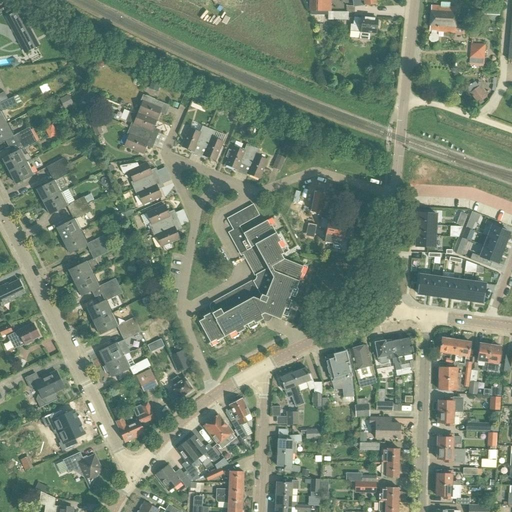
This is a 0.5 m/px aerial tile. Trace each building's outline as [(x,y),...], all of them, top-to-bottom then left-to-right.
[(325,0),(309,0),(309,11),(325,12),(325,0)] [(431,6),(431,12),(441,13),(441,18),(449,19),(449,21),(451,21),(451,19),(456,19),(457,7),(449,7),(449,2),(441,2),(441,6),(431,6)] [(20,10),(5,17),(24,54),(39,46),(20,10)] [(328,11),(328,12),(328,20),(348,20),(348,12),(331,12),(331,11),(328,11)] [(499,21),(499,12),(479,11),(478,17),(491,18),(491,21),(499,21)] [(429,35),(429,40),(431,42),(436,42),(438,40),(438,36),(436,34),(437,32),(455,33),(465,33),(465,25),(456,25),(456,19),(451,19),(451,21),(449,21),(449,19),(441,18),(441,13),(431,12),(430,31),(432,31),(432,34),(429,35)] [(363,18),(353,17),(353,25),(350,25),(350,31),(360,32),(359,39),(369,40),(370,33),(377,33),(377,27),(378,26),(379,22),(378,21),(378,19),(363,17),(363,18)] [(486,58),(486,42),(470,42),(470,58),(486,58)] [(60,87),(69,82),(67,78),(57,82),(60,87)] [(157,92),(161,84),(152,80),(149,89),(157,92)] [(480,105),(484,102),(482,101),(487,97),(479,86),(470,92),(469,93),(478,104),(479,103),(480,105)] [(74,104),(69,95),(60,99),(65,109),(74,104)] [(142,102),(138,112),(157,120),(161,110),(167,112),(169,105),(143,95),(140,102),(142,102)] [(195,96),(192,104),(202,108),(205,100),(195,96)] [(0,104),(3,111),(17,104),(13,97),(0,103),(0,104)] [(130,112),(126,121),(131,123),(130,128),(156,139),(158,132),(153,130),(157,120),(138,112),(137,115),(130,112)] [(96,136),(103,133),(98,122),(91,125),(96,136)] [(6,124),(0,127),(0,143),(14,136),(11,129),(9,130),(6,124)] [(50,138),(57,134),(52,125),(45,129),(50,138)] [(201,147),(209,128),(202,126),(200,132),(190,128),(182,147),(193,151),(196,145),(201,147)] [(20,141),(33,135),(29,127),(16,134),(20,141)] [(129,136),(125,146),(143,154),(148,143),(153,146),(156,139),(130,128),(127,135),(129,136)] [(209,128),(201,147),(208,150),(205,156),(215,160),(223,142),(213,138),(216,131),(209,128)] [(33,135),(20,141),(24,149),(36,142),(33,135)] [(245,165),(253,146),(247,144),(244,151),(234,146),(232,151),(228,150),(225,157),(229,158),(226,165),(237,169),(239,163),(245,165)] [(253,146),(245,165),(251,168),(249,174),(260,179),(267,160),(257,155),(259,149),(253,146)] [(21,150),(3,159),(9,172),(26,163),(31,160),(28,154),(25,156),(21,150)] [(280,171),(285,158),(278,155),(272,168),(280,171)] [(50,175),(67,166),(63,158),(46,167),(50,175)] [(26,163),(9,172),(15,184),(34,174),(31,167),(29,168),(26,163)] [(134,189),(160,177),(157,171),(152,173),(147,163),(139,167),(137,163),(120,166),(123,174),(129,171),(133,181),(131,182),(134,189)] [(67,166),(50,175),(53,181),(71,173),(67,166)] [(160,177),(134,189),(136,195),(139,194),(143,204),(162,196),(157,186),(163,184),(160,177)] [(67,178),(61,180),(66,192),(71,190),(67,178)] [(44,202),(60,194),(54,181),(37,190),(44,202)] [(287,184),(281,187),(283,192),(276,195),(279,202),(275,204),(278,214),(302,205),(294,185),(288,187),(287,184)] [(324,195),(315,193),(312,213),(320,215),(320,213),(328,214),(330,199),(323,198),(324,195)] [(60,194),(44,202),(50,215),(67,206),(60,194)] [(84,197),(68,204),(72,212),(87,204),(84,197)] [(91,211),(87,204),(72,212),(75,219),(76,219),(91,211)] [(232,230),(239,226),(259,216),(253,204),(226,219),(232,230)] [(165,205),(147,213),(151,223),(149,224),(152,231),(178,219),(175,213),(170,215),(165,205)] [(180,213),(184,226),(192,223),(187,211),(180,213)] [(417,213),(416,225),(436,226),(436,214),(417,213)] [(75,219),(57,228),(63,241),(80,233),(77,226),(79,225),(76,219),(75,219)] [(178,219),(152,231),(155,238),(157,236),(161,246),(162,246),(164,249),(166,250),(172,248),(172,246),(171,242),(179,238),(175,228),(181,226),(178,219)] [(348,233),(346,231),(347,224),(321,219),(320,229),(327,230),(324,242),(333,244),(332,248),(341,250),(343,241),(344,241),(344,239),(347,238),(348,233)] [(232,230),(228,233),(241,256),(243,255),(255,276),(255,275),(256,276),(255,279),(210,303),(210,304),(209,305),(209,306),(209,307),(210,308),(207,310),(209,314),(203,317),(204,318),(199,322),(211,343),(216,340),(217,341),(224,337),(235,331),(237,334),(245,329),(243,326),(253,321),(255,324),(263,319),(261,315),(265,313),(280,320),(285,308),(288,309),(291,301),(288,299),(293,289),(295,290),(302,273),(301,272),(303,267),(284,259),(281,255),(284,253),(278,243),(280,241),(272,225),(270,226),(267,220),(243,234),(239,226),(232,230)] [(416,225),(416,235),(435,236),(436,226),(416,225)] [(492,226),(488,236),(506,243),(510,233),(492,226)] [(80,233),(63,241),(70,253),(86,245),(86,244),(80,233)] [(416,235),(415,247),(435,248),(435,236),(416,235)] [(92,251),(107,243),(103,236),(88,243),(92,251)] [(488,236),(484,246),(502,253),(506,243),(488,236)] [(107,243),(92,251),(96,258),(111,251),(110,249),(113,247),(110,242),(107,244),(107,243)] [(484,246),(480,257),(498,264),(502,253),(484,246)] [(75,283),(92,275),(89,269),(96,265),(94,259),(86,262),(69,271),(75,283)] [(92,275),(75,283),(81,296),(92,291),(98,288),(92,275)] [(420,275),(417,294),(429,296),(431,277),(420,275)] [(431,277),(429,296),(439,297),(442,278),(431,277)] [(442,278),(439,297),(450,299),(453,280),(442,278)] [(111,298),(122,293),(115,279),(104,284),(111,298)] [(25,293),(19,280),(4,287),(3,286),(0,287),(0,301),(2,306),(11,302),(10,300),(25,293)] [(453,280),(450,299),(461,300),(463,281),(453,280)] [(463,281),(461,300),(471,302),(474,282),(463,281)] [(474,282),(471,302),(483,303),(485,284),(474,282)] [(167,309),(173,306),(167,293),(161,296),(167,309)] [(94,322),(111,314),(105,302),(88,310),(94,322)] [(111,314),(94,322),(100,335),(117,327),(111,314)] [(123,332),(138,325),(134,317),(119,325),(123,332)] [(25,345),(33,341),(32,340),(39,337),(33,324),(18,331),(12,334),(19,347),(24,344),(25,345)] [(0,333),(1,336),(12,332),(9,325),(0,329),(0,333)] [(138,325),(123,332),(126,339),(141,332),(138,325)] [(398,357),(399,364),(399,363),(400,370),(396,371),(397,376),(412,373),(410,361),(413,361),(411,355),(413,355),(410,338),(391,341),(394,358),(398,357)] [(442,338),(440,352),(450,354),(449,359),(446,359),(445,363),(447,363),(453,364),(453,362),(452,362),(453,360),(454,354),(456,340),(442,338)] [(391,341),(391,340),(375,343),(378,363),(381,365),(387,363),(388,361),(388,359),(392,358),(393,363),(394,364),(399,364),(398,357),(394,358),(391,341)] [(453,360),(452,362),(453,362),(453,364),(464,366),(464,362),(465,356),(468,357),(471,343),(456,340),(454,354),(453,360)] [(155,351),(152,343),(147,346),(151,353),(155,351)] [(105,364),(122,356),(116,344),(99,352),(105,364)] [(486,371),(490,346),(480,344),(477,361),(484,362),(484,366),(482,366),(481,371),(486,371)] [(359,387),(370,385),(368,380),(375,378),(366,345),(349,349),(359,387)] [(490,346),(486,371),(491,372),(492,368),(490,367),(491,363),(498,364),(501,347),(490,346)] [(177,373),(190,367),(183,350),(170,356),(177,373)] [(39,359),(45,368),(58,361),(52,351),(39,359)] [(346,351),(345,351),(344,351),(334,354),(334,353),(333,354),(333,355),(332,356),(331,355),(327,356),(327,357),(326,357),(328,366),(327,366),(328,369),(329,369),(330,374),(330,375),(331,382),(332,382),(334,390),(342,389),(343,398),(348,397),(349,403),(354,402),(353,397),(354,397),(352,377),(353,376),(351,369),(346,351)] [(122,356),(105,364),(112,377),(129,369),(122,356)] [(505,358),(503,371),(510,372),(511,366),(511,357),(511,359),(505,358)] [(134,365),(137,372),(150,366),(147,359),(134,365)] [(306,382),(309,391),(315,389),(313,383),(310,374),(309,375),(306,368),(293,373),(298,385),(306,382)] [(437,375),(437,379),(456,379),(461,379),(461,373),(457,373),(457,368),(438,368),(438,374),(437,375)] [(143,392),(158,385),(150,369),(136,376),(143,392)] [(64,388),(56,371),(39,379),(36,373),(24,378),(30,389),(36,386),(40,395),(39,396),(37,400),(41,407),(58,399),(57,399),(54,393),(64,388)] [(304,403),(298,385),(293,373),(293,372),(280,377),(282,384),(281,385),(280,386),(281,389),(282,390),(284,390),(287,398),(293,396),(294,398),(292,398),(295,407),(304,403)] [(182,381),(178,376),(171,381),(175,386),(171,388),(179,400),(181,398),(182,399),(185,397),(184,396),(187,394),(186,394),(193,389),(185,378),(182,381)] [(437,379),(437,383),(438,384),(438,390),(456,390),(456,379),(437,379)] [(477,395),(478,383),(470,382),(468,393),(477,395)] [(501,397),(502,383),(491,382),(490,396),(501,397)] [(322,407),(322,393),(312,393),(312,407),(315,407),(315,409),(321,409),(321,407),(322,407)] [(466,407),(476,408),(477,395),(466,395),(466,407)] [(436,404),(436,409),(438,410),(438,412),(462,413),(462,412),(463,412),(463,398),(445,397),(445,401),(438,401),(438,403),(436,404)] [(236,402),(229,406),(236,418),(239,424),(246,421),(248,421),(251,419),(252,418),(245,406),(247,405),(247,404),(245,400),(244,400),(242,400),(242,399),(240,400),(239,400),(236,401),(236,402)] [(392,412),(392,402),(376,402),(376,411),(392,412)] [(144,432),(141,425),(155,418),(148,403),(134,409),(138,419),(136,420),(137,423),(127,427),(123,419),(116,422),(120,430),(119,431),(125,443),(139,437),(138,435),(144,432)] [(357,405),(354,405),(354,406),(355,417),(369,417),(369,416),(369,404),(368,405),(357,405)] [(115,417),(121,414),(117,407),(111,409),(115,417)] [(58,411),(42,419),(46,427),(51,425),(55,434),(56,433),(80,422),(74,410),(65,414),(60,416),(58,411)] [(286,425),(298,425),(298,412),(286,412),(286,425)] [(436,415),(436,420),(438,421),(438,423),(446,423),(446,426),(453,426),(453,417),(462,417),(462,413),(438,412),(438,414),(436,415)] [(498,432),(499,413),(495,413),(495,425),(490,425),(491,423),(466,423),(466,431),(498,432)] [(219,415),(204,426),(222,449),(236,438),(219,415)] [(370,417),(370,425),(376,425),(375,438),(395,439),(396,439),(399,439),(400,424),(384,423),(384,418),(370,417)] [(24,426),(27,433),(35,430),(32,422),(24,426)] [(80,422),(56,433),(61,443),(59,444),(63,451),(74,446),(72,441),(76,439),(86,435),(80,422)] [(242,426),(235,429),(241,439),(247,436),(242,426)] [(320,438),(320,429),(305,430),(301,431),(301,434),(305,433),(306,439),(320,438)] [(496,447),(497,433),(488,433),(487,446),(496,447)] [(195,435),(186,442),(198,458),(203,454),(213,462),(219,457),(209,444),(204,448),(195,435)] [(279,435),(278,453),(291,454),(296,454),(296,442),(301,442),(301,435),(288,435),(279,435)] [(435,441),(435,446),(437,447),(437,448),(461,449),(461,444),(460,444),(460,437),(452,436),(453,435),(445,435),(445,438),(438,438),(437,440),(435,441)] [(186,442),(177,449),(186,461),(182,464),(192,478),(197,475),(199,474),(193,462),(198,458),(186,442)] [(435,451),(435,456),(437,457),(437,459),(444,459),(444,463),(465,463),(465,449),(461,449),(437,448),(437,450),(435,451)] [(381,463),(399,463),(399,449),(382,449),(381,463)] [(42,454),(45,460),(54,456),(51,450),(42,454)] [(496,450),(488,450),(487,459),(481,459),(481,468),(495,468),(496,450)] [(83,460),(80,453),(63,461),(68,472),(73,470),(74,471),(78,474),(82,472),(88,484),(92,485),(102,469),(95,455),(83,460)] [(278,453),(277,466),(284,467),(284,470),(299,472),(300,466),(290,464),(291,454),(278,453)] [(25,471),(33,467),(27,457),(20,460),(25,471)] [(224,458),(218,463),(221,467),(229,464),(224,458)] [(398,478),(399,463),(381,463),(381,477),(398,478)] [(168,465),(155,475),(168,492),(181,482),(185,487),(190,487),(190,482),(188,480),(184,475),(179,479),(174,473),(168,465)] [(192,478),(186,471),(183,473),(184,475),(190,482),(190,483),(200,478),(197,475),(192,478)] [(229,484),(243,485),(243,472),(229,471),(224,471),(223,475),(229,476),(229,484)] [(434,477),(434,482),(436,483),(436,485),(460,486),(460,481),(455,480),(455,482),(451,482),(451,476),(455,476),(455,472),(452,472),(452,471),(444,471),(444,474),(437,474),(436,476),(434,477)] [(207,481),(214,478),(211,472),(209,473),(205,475),(207,481)] [(319,492),(319,479),(311,479),(311,480),(310,484),(310,492),(319,492)] [(276,482),(276,495),(291,495),(292,489),(298,489),(299,481),(292,481),(292,483),(276,482)] [(355,481),(355,493),(375,493),(376,482),(361,481),(355,481)] [(242,497),(243,485),(229,484),(228,489),(216,489),(216,495),(242,497)] [(434,487),(434,492),(436,494),(436,496),(444,496),(444,499),(451,499),(451,489),(455,489),(455,490),(460,490),(460,486),(436,485),(436,486),(434,487)] [(378,502),(397,502),(398,488),(386,487),(386,488),(380,488),(379,492),(378,492),(378,502)] [(331,498),(330,489),(321,489),(321,498),(331,498)] [(72,511),(73,509),(55,506),(56,499),(41,492),(39,505),(45,506),(44,511),(72,511)] [(242,509),(242,497),(216,495),(216,500),(217,502),(228,503),(228,509),(242,509)] [(276,495),(275,507),(291,508),(291,495),(276,495)] [(193,497),(193,506),(202,507),(202,496),(196,496),(193,497)] [(397,511),(397,502),(378,502),(378,511),(379,511),(397,511)] [(144,503),(139,511),(157,511),(158,510),(144,503)]
